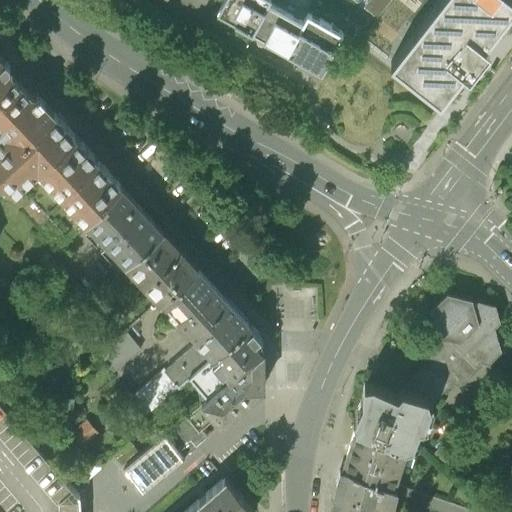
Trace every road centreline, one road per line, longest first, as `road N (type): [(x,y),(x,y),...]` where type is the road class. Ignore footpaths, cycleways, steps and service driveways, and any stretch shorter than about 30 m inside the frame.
road 1 (tertiary): [(33,0),(101,54),(310,176)]
road 2 (residential): [(298,511),(310,423),(336,350),(364,302)]
road 3 (tertiary): [(423,218),(511,96)]
road 4 (tertiary): [(310,176),(362,240),(364,302)]
road 5 (tertiary): [(310,176),(350,198),(423,218)]
